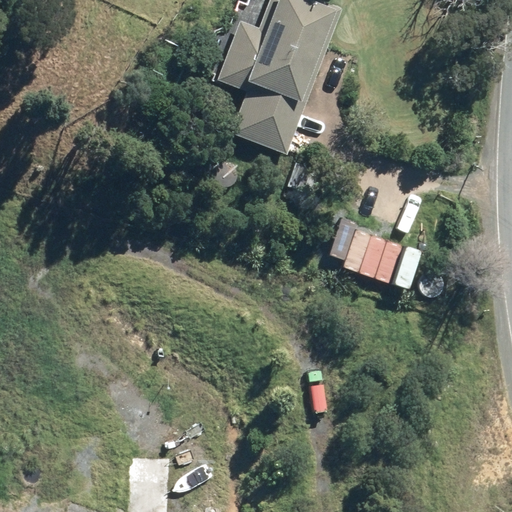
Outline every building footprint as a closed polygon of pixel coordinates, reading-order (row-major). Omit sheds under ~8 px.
[(227,139),(281,160),(336,14),(299,0),(265,0),(253,34),(233,27),(212,85),(242,96),(227,139)] [(294,191),(311,197),(315,184),(299,177),(294,191)] [(419,284),(434,292),(441,281),(425,272),(419,284)] [(194,401),(154,383),(145,403),(186,420),(194,401)] [(224,511),(228,464),(130,458),(126,511),(224,511)]
